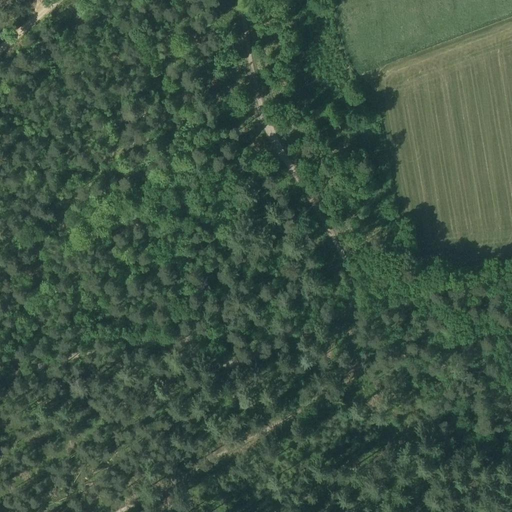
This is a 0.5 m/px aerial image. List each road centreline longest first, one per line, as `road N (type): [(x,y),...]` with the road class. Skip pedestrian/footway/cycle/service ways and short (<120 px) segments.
road 1 (track): [(233,0),(261,113),(347,262),(350,301),(342,313),(238,361),(220,364),(195,343),(163,338),(0,378)]
road 2 (track): [(342,313),(316,397),(305,408),(121,511)]
road 3 (track): [(342,313),(382,359),(511,337)]
